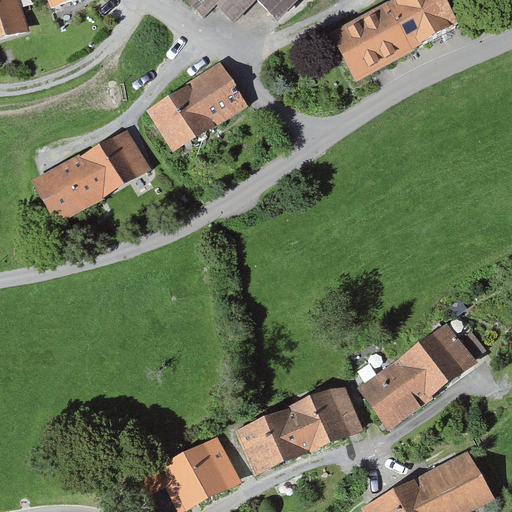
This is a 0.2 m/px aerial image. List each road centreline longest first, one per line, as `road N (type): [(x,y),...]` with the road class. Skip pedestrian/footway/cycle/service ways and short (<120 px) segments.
road 1 (residential): [(0,282),(119,255),(185,226),(322,142)]
road 2 (residential): [(218,511),(269,483),(395,435),(481,380)]
road 3 (residential): [(322,142),(282,115),(207,41),(132,0)]
road 4 (residential): [(322,142),(386,99),(511,42)]
